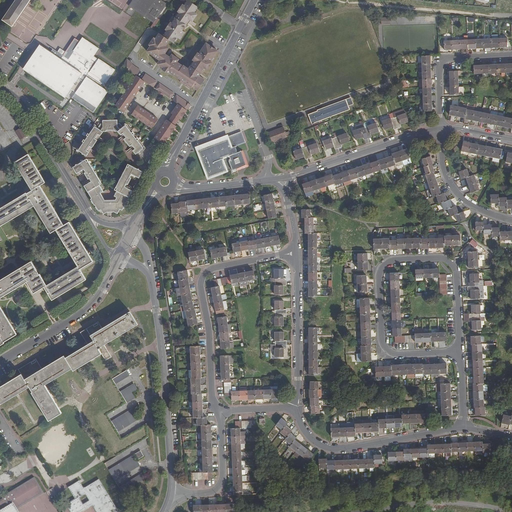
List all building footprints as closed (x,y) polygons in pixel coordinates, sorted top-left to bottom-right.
[(29,0),(11,0),(4,12),(7,14),(3,20),(11,25),(12,26),(29,0)] [(136,11),(150,20),(154,23),(167,4),(166,4),(161,0),(140,0),(134,9),(136,11)] [(191,88),(193,86),(198,90),(205,79),(200,76),(206,68),(209,69),(213,62),(212,61),(219,51),(207,42),(200,53),(198,52),(193,59),(195,60),(190,68),(184,64),(184,65),(178,61),(180,59),(173,54),(171,56),(166,53),(170,47),(167,45),(171,39),(175,42),(178,37),(181,39),(186,31),(183,30),(189,21),(192,23),(196,22),(194,20),(198,14),(195,13),(199,7),(188,0),(184,5),(183,4),(178,11),(179,12),(172,23),(170,22),(166,29),(167,30),(164,35),(160,32),(157,38),(155,37),(150,44),(152,45),(148,50),(161,60),(158,63),(164,67),(163,68),(170,73),(171,72),(182,79),(181,81),(191,88)] [(468,49),(476,49),(475,39),(471,40),(471,35),(467,35),(467,36),(468,49)] [(475,39),(476,49),(484,48),(484,39),(483,35),(480,35),(480,39),(475,39)] [(97,48),(81,36),(72,49),(66,57),(61,53),(58,57),(38,43),(20,67),(62,96),(68,88),(73,91),(72,92),(94,107),(105,91),(99,86),(102,81),(103,81),(112,68),(97,58),(97,59),(92,55),(97,48)] [(468,49),(467,36),(464,36),(464,40),(460,40),(460,49),(468,49)] [(500,47),(499,38),(491,39),(492,48),(500,47)] [(507,38),(499,38),(500,47),(508,47),(507,38)] [(484,48),(492,48),(491,39),(484,39),(484,48)] [(452,50),(460,49),(460,40),(452,41),(452,50)] [(444,50),(452,50),(452,41),(444,41),(444,50)] [(422,56),(422,64),(431,64),(430,55),(422,56)] [(129,69),(128,70),(136,76),(140,70),(132,65),(133,63),(128,60),(124,66),(129,69)] [(431,64),(422,64),(422,72),(431,71),(431,64)] [(498,64),(489,65),(490,74),(498,73),(498,64)] [(506,64),(498,64),(498,73),(506,73),(506,64)] [(474,74),(482,74),(482,65),(474,66),(474,70),(474,74)] [(490,74),(489,65),(482,65),(482,74),(490,74)] [(431,79),(431,71),(422,72),(422,80),(431,79)] [(459,79),(458,71),(450,71),(450,79),(459,79)] [(145,82),(153,88),(157,82),(145,74),(141,79),(145,82)] [(124,112),(145,82),(141,79),(136,76),(116,105),(124,112)] [(431,79),(422,80),(423,87),(431,87),(431,79)] [(459,87),(459,79),(450,79),(450,87),(459,87)] [(160,84),(156,89),(159,92),(164,95),(170,99),(174,94),(160,84)] [(431,87),(423,87),(423,95),(432,95),(431,87)] [(459,87),(450,87),(450,95),(459,95),(459,87)] [(423,103),(432,103),(432,95),(423,95),(423,103)] [(173,101),(178,105),(184,109),(184,108),(187,103),(177,96),(173,101)] [(343,99),(324,107),(328,116),(342,110),(340,105),(344,103),(343,99)] [(423,111),(432,111),(432,103),(423,103),(423,111)] [(181,120),(187,110),(184,108),(184,109),(178,105),(171,114),(173,115),(179,119),(181,120)] [(449,115),(457,116),(459,107),(451,105),(449,115)] [(152,129),(158,119),(138,106),(132,115),(152,129)] [(459,107),(457,116),(465,118),(466,109),(467,108),(459,107)] [(466,109),(465,118),(464,119),(472,120),(474,111),(466,109)] [(480,122),(482,112),(474,111),(472,120),(480,122)] [(488,124),(490,114),(482,112),(480,122),(488,124)] [(394,118),(398,129),(401,127),(400,124),(409,122),(406,113),(398,116),(398,117),(394,118)] [(498,115),(490,114),(488,124),(496,125),(498,115)] [(179,119),(173,115),(169,121),(175,125),(179,119)] [(503,127),(505,117),(498,115),(496,125),(503,127)] [(503,127),(511,128),(511,122),(511,118),(505,117),(503,127)] [(394,118),(392,119),(391,119),(391,118),(382,121),(385,130),(394,127),(394,130),(398,129),(394,118)] [(96,142),(95,141),(100,134),(101,135),(103,132),(106,132),(106,131),(114,130),(114,132),(117,131),(119,134),(120,134),(125,140),(129,146),(129,145),(134,151),(134,152),(136,154),(145,147),(127,125),(125,126),(122,122),(120,123),(117,123),(117,120),(102,120),(102,124),(101,124),(98,129),(94,126),(77,150),(86,156),(88,154),(87,153),(92,146),(93,147),(96,142)] [(154,139),(163,145),(176,126),(175,125),(169,121),(167,120),(154,139)] [(365,128),(368,138),(372,137),(371,135),(379,132),(376,123),(368,126),(368,127),(365,128)] [(22,127),(16,131),(21,140),(27,136),(22,127)] [(272,143),(287,137),(284,127),(269,133),(272,143)] [(368,138),(365,128),(361,129),(361,128),(352,131),(355,140),(364,137),(365,140),(368,138)] [(223,141),(197,151),(208,178),(226,171),(221,159),(229,157),(230,161),(229,161),(229,163),(232,171),(246,166),(241,151),(237,153),(235,147),(244,143),(241,133),(223,140),(223,141)] [(335,138),(339,149),(342,147),(341,145),(350,142),(347,133),(338,136),(338,137),(335,138)] [(223,141),(223,140),(222,138),(197,148),(197,151),(223,141)] [(339,149),(335,138),(332,139),(332,138),(323,141),(326,150),(334,147),(335,150),(339,149)] [(469,153),(471,143),(463,141),(461,151),(469,153)] [(317,143),(309,146),(309,147),(305,148),(309,159),(312,157),(312,155),(320,152),(317,143)] [(477,154),(479,145),(471,143),(469,153),(477,154)] [(487,146),(479,145),(477,154),(485,156),(487,146)] [(492,158),(494,148),(487,146),(485,156),(492,158)] [(305,160),(309,159),(305,148),(302,149),(302,148),(293,151),(296,160),(304,157),(305,160)] [(502,150),(494,148),(492,158),(500,159),(502,150)] [(410,158),(407,149),(399,152),(402,161),(410,158)] [(392,155),(395,164),(402,161),(399,152),(392,154),(392,155)] [(16,162),(21,171),(33,164),(34,163),(29,154),(16,162)] [(392,155),(385,158),(388,168),(395,165),(395,164),(392,155)] [(422,159),(424,167),(432,164),(433,164),(431,156),(422,159)] [(388,168),(385,158),(377,161),(380,170),(388,168)] [(91,199),(95,206),(95,205),(99,211),(101,210),(104,214),(107,212),(114,212),(118,214),(120,209),(122,210),(134,189),(131,187),(130,190),(125,187),(126,184),(128,185),(131,178),(130,177),(131,174),(137,177),(136,179),(138,180),(142,171),(129,165),(128,167),(127,166),(116,187),(117,188),(116,190),(117,191),(114,196),(117,198),(115,200),(105,201),(100,193),(103,191),(99,185),(101,184),(99,182),(100,182),(88,161),(87,162),(85,160),(73,167),(78,176),(80,175),(79,172),(84,169),(86,172),(84,173),(88,179),(89,179),(91,181),(86,184),(85,182),(83,184),(92,198),(91,199)] [(377,161),(370,163),(373,173),(380,170),(377,161)] [(0,254),(13,247),(1,226),(35,206),(50,232),(56,229),(78,266),(47,284),(41,272),(40,273),(32,259),(0,278),(0,343),(5,341),(4,340),(17,332),(0,304),(0,296),(29,279),(36,290),(46,284),(54,298),(87,278),(80,266),(93,259),(71,220),(65,224),(52,202),(58,199),(54,191),(55,190),(49,181),(46,183),(34,163),(33,164),(21,171),(33,191),(28,194),(27,193),(0,209),(0,254)] [(362,166),(366,175),(369,174),(373,173),(370,163),(362,166)] [(426,174),(434,172),(432,164),(424,167),(426,174)] [(358,178),(366,175),(362,166),(355,168),(358,178)] [(348,171),(351,180),(358,178),(355,168),(348,171)] [(467,169),(460,171),(458,172),(461,179),(466,178),(469,177),(467,169)] [(348,171),(340,174),(343,183),(351,180),(348,171)] [(428,182),(436,179),(434,172),(426,174),(425,175),(428,182)] [(332,174),(324,177),(328,186),(335,183),(332,176),(332,174)] [(343,183),(340,174),(332,176),(335,183),(336,185),(343,183)] [(474,175),(469,177),(466,178),(468,185),(477,183),(474,175)] [(328,186),(324,177),(317,179),(320,189),(328,186)] [(309,182),(313,191),(320,189),(317,179),(309,182)] [(430,190),(439,187),(436,179),(428,182),(430,190)] [(302,184),(305,194),(313,191),(309,182),(302,184)] [(477,183),(468,185),(471,193),(479,190),(477,183)] [(433,197),(436,196),(441,194),(439,187),(430,190),(433,197)] [(264,195),(265,203),(274,201),(273,193),(264,195)] [(439,204),(441,203),(447,201),(445,193),(441,194),(436,196),(439,204)] [(249,194),(241,195),(243,204),(250,204),(249,194)] [(499,203),(499,198),(498,194),(491,195),(491,203),(499,203)] [(234,195),(226,196),(227,206),(235,205),(234,195)] [(234,195),(235,205),(243,204),(241,195),(234,195)] [(218,197),(219,207),(227,206),(226,196),(218,197)] [(218,197),(210,198),(211,208),(219,207),(218,197)] [(507,197),(499,198),(499,203),(499,206),(507,206),(507,200),(507,197)] [(211,208),(210,198),(202,199),(203,209),(211,208)] [(195,210),(203,209),(202,199),(194,200),(195,210)] [(187,201),(188,211),(195,210),(194,200),(186,200),(187,201)] [(448,209),(452,207),(450,200),(447,201),(441,203),(444,210),(448,209)] [(188,212),(188,211),(187,201),(179,202),(179,203),(180,212),(188,212)] [(276,209),(274,201),(265,203),(267,211),(276,209)] [(180,212),(179,203),(171,204),(172,214),(180,213),(180,212)] [(448,209),(450,217),(455,215),(459,214),(456,206),(452,207),(448,209)] [(267,211),(268,219),(277,217),(276,209),(267,211)] [(302,210),(302,218),(305,218),(311,218),(311,209),(302,210)] [(458,223),(466,220),(464,212),(459,214),(455,215),(458,223)] [(305,226),(314,226),(314,218),(311,218),(305,218),(305,226)] [(476,231),(484,231),(484,225),(484,222),(475,222),(476,231)] [(492,225),(484,225),(484,231),(484,234),(492,234),(492,228),(492,225)] [(308,234),(314,234),(314,226),(305,226),(305,234),(308,234)] [(492,228),(492,234),(492,236),(500,236),(500,232),(500,227),(492,228)] [(500,241),(508,240),(508,231),(500,232),(500,236),(500,241)] [(308,242),(317,241),(317,233),(314,234),(308,234),(308,242)] [(272,246),(280,244),(279,235),(271,237),(272,246)] [(421,249),(429,248),(429,238),(429,235),(421,236),(421,238),(421,248),(421,249)] [(452,236),(453,246),(461,245),(460,235),(452,236)] [(444,238),(445,246),(453,246),(452,236),(444,236),(444,238)] [(271,237),(263,239),(265,247),(272,246),(271,237)] [(405,248),(413,248),(413,238),(405,239),(405,248)] [(421,248),(421,238),(413,238),(413,248),(421,248)] [(437,248),(437,238),(429,238),(429,248),(437,248)] [(444,238),(437,238),(437,248),(445,247),(445,246),(444,238)] [(265,247),(263,239),(255,240),(257,249),(265,247)] [(382,249),(381,239),(373,239),(374,249),(382,249)] [(389,239),(381,239),(382,249),(390,249),(389,240),(389,239)] [(405,248),(405,239),(397,239),(397,240),(397,249),(405,248)] [(249,250),(257,249),(255,240),(247,242),(249,250)] [(397,249),(397,240),(389,240),(390,249),(390,250),(398,250),(397,249)] [(239,243),(241,251),(249,250),(247,242),(247,241),(239,243)] [(308,242),(308,250),(317,249),(317,241),(308,242)] [(233,253),(241,251),(239,243),(232,244),(233,253)] [(226,247),(218,249),(220,257),(228,255),(226,247)] [(195,251),(197,261),(206,259),(204,249),(195,251)] [(220,257),(218,249),(210,250),(212,259),(220,257)] [(190,262),(197,261),(195,251),(188,252),(190,262)] [(468,252),(469,260),(478,259),(478,252),(468,252)] [(368,254),(358,254),(358,262),(368,261),(368,254)] [(308,257),(309,265),(317,265),(317,257),(308,257)] [(478,259),(469,260),(469,268),(478,268),(478,259)] [(368,261),(358,262),(358,270),(368,269),(368,261)] [(308,273),(317,273),(317,265),(309,265),(308,273)] [(417,278),(424,278),(423,269),(415,270),(416,278),(417,278)] [(432,278),(431,269),(423,269),(424,278),(432,278)] [(439,269),(431,269),(432,278),(440,277),(440,275),(439,269)] [(187,270),(178,272),(179,280),(188,278),(189,278),(187,270)] [(275,282),(286,282),(286,278),(283,278),(283,270),(274,270),(274,279),(275,279),(275,282)] [(246,272),(247,281),(255,279),(253,271),(246,272)] [(247,281),(246,272),(238,274),(239,282),(247,281)] [(399,281),(399,273),(390,273),(390,281),(399,281)] [(231,284),(239,282),(238,274),(230,275),(230,277),(231,283),(231,284)] [(467,287),(483,286),(483,283),(479,283),(479,274),(470,274),(470,283),(467,283),(467,287)] [(357,276),(357,284),(367,284),(367,276),(357,276)] [(179,288),(189,286),(188,278),(179,280),(178,280),(179,288)] [(309,289),(317,289),(317,281),(309,281),(309,289)] [(399,281),(390,281),(391,289),(399,289),(399,281)] [(286,286),(286,282),(275,282),(275,286),(274,286),(274,295),(283,295),(283,286),(286,286)] [(367,284),(357,284),(357,292),(367,292),(367,284)] [(191,293),(189,286),(179,288),(181,295),(191,293)] [(211,288),(213,295),(221,294),(220,286),(218,286),(215,287),(211,288)] [(483,286),(467,287),(467,290),(471,290),(471,299),(480,299),(480,290),(483,290),(483,286)] [(317,297),(317,289),(309,289),(309,297),(317,297)] [(391,289),(391,297),(400,297),(399,289),(391,289)] [(183,303),(192,301),(191,293),(181,295),(183,303)] [(213,295),(214,303),(223,301),(222,300),(221,295),(221,294),(213,295)] [(391,297),(391,305),(400,305),(400,297),(391,297)] [(360,305),(360,306),(370,306),(370,298),(360,299),(360,305)] [(194,309),(192,301),(183,303),(184,311),(185,311),(194,309)] [(224,310),(223,305),(223,301),(214,303),(216,311),(224,310)] [(275,313),(286,313),(286,310),(283,310),(283,301),(274,301),(274,310),(275,310),(275,313)] [(391,305),(392,313),(401,313),(400,305),(391,305)] [(472,314),(469,314),(469,318),(480,317),(480,314),(481,314),(481,305),(471,306),(472,314)] [(360,306),(361,314),(370,314),(370,306),(360,306)] [(185,311),(187,319),(196,317),(195,309),(194,309),(185,311)] [(136,325),(128,312),(102,328),(99,321),(81,332),(88,344),(70,355),(67,357),(74,367),(75,370),(78,368),(102,353),(106,360),(112,356),(105,344),(136,325)] [(286,313),(275,313),(275,317),(274,317),(274,326),(283,326),(283,317),(286,317),(286,313)] [(392,313),(392,321),(401,320),(401,313),(392,313)] [(370,314),(361,314),(361,322),(371,322),(370,314)] [(218,318),(218,325),(228,324),(227,316),(218,318)] [(188,326),(198,324),(196,317),(187,319),(188,326)] [(482,330),(481,326),(481,321),(480,321),(480,317),(469,318),(469,322),(472,322),(473,330),(482,330)] [(392,321),(392,329),(401,328),(401,320),(392,321)] [(371,322),(361,322),(361,330),(371,330),(371,322)] [(228,324),(218,325),(219,333),(229,332),(228,324)] [(393,337),(395,337),(399,336),(402,336),(401,328),(392,329),(393,337)] [(361,330),(361,338),(371,338),(371,330),(361,330)] [(219,333),(220,341),(230,340),(229,332),(219,333)] [(275,344),(287,344),(287,341),(284,341),(284,332),(275,332),(275,341),(275,344)] [(439,333),(439,342),(447,341),(447,332),(439,333)] [(415,334),(415,335),(415,343),(423,342),(423,333),(415,334)] [(431,333),(423,333),(423,342),(431,342),(431,333)] [(439,333),(431,333),(431,342),(439,342),(439,333)] [(309,336),(309,344),(318,344),(318,336),(309,336)] [(472,345),(472,344),(481,344),(481,336),(471,337),(472,345)] [(361,338),(362,346),(371,345),(372,345),(371,338),(361,338)] [(220,341),(221,349),(231,348),(230,340),(220,341)] [(271,348),(275,348),(275,357),(284,357),(284,348),(287,348),(287,344),(275,344),(271,344),(271,348)] [(309,344),(309,352),(318,352),(318,344),(309,344)] [(473,352),(482,352),(482,344),(481,344),(472,344),(473,352)] [(361,354),(371,353),(371,345),(362,346),(361,346),(361,354)] [(190,354),(200,354),(200,346),(190,346),(190,354)] [(473,352),(473,360),(483,360),(482,352),(473,352)] [(371,361),(371,353),(361,354),(362,362),(371,361)] [(47,415),(50,420),(63,412),(60,407),(46,384),(74,367),(67,357),(66,354),(43,368),(37,358),(20,368),(22,371),(0,384),(0,398),(2,402),(30,385),(33,389),(32,390),(47,415)] [(190,354),(191,362),(201,362),(200,354),(190,354)] [(220,356),(220,364),(229,363),(229,355),(220,356)] [(483,360),(473,360),(473,368),(483,368),(483,360)] [(191,362),(191,370),(201,370),(201,362),(191,362)] [(220,364),(221,372),(230,371),(229,363),(220,364)] [(415,364),(407,365),(407,375),(415,374),(415,364)] [(415,364),(415,374),(423,374),(423,365),(423,364),(415,364)] [(431,364),(423,365),(423,374),(423,375),(431,374),(431,364)] [(431,364),(431,374),(439,374),(438,364),(431,364)] [(447,364),(438,364),(439,374),(439,376),(447,376),(447,364)] [(391,366),(392,375),(400,375),(399,365),(391,365),(391,366)] [(407,365),(399,365),(400,375),(407,375),(407,365)] [(392,376),(392,375),(391,366),(383,367),(384,377),(392,376)] [(309,368),(309,376),(318,376),(318,367),(309,368)] [(384,377),(383,367),(375,367),(376,377),(384,377)] [(483,368),(473,368),(474,376),(484,376),(483,368)] [(191,370),(191,378),(201,378),(201,370),(191,370)] [(224,380),(230,379),(230,371),(221,372),(221,380),(224,380)] [(99,461),(117,491),(146,473),(132,450),(134,449),(137,455),(142,451),(139,446),(148,441),(143,426),(126,415),(132,411),(121,394),(127,391),(115,372),(76,395),(111,454),(99,461)] [(484,376),(474,376),(474,384),(483,384),(484,384),(484,376)] [(190,378),(191,386),(201,386),(201,378),(191,378),(190,378)] [(310,382),(310,390),(318,390),(319,390),(319,382),(310,382)] [(451,392),(450,383),(440,384),(441,391),(441,393),(451,392)] [(473,384),(474,392),(483,392),(483,384),(474,384),(473,384)] [(201,386),(191,386),(191,394),(192,394),(201,394),(201,386)] [(263,399),(271,399),(271,389),(263,390),(263,399)] [(279,399),(279,389),(271,389),(271,399),(279,399)] [(248,400),(256,400),(255,390),(247,391),(248,400)] [(263,399),(263,390),(255,390),(256,400),(263,399)] [(310,398),(318,398),(318,390),(310,390),(309,390),(309,398),(310,398)] [(232,401),(240,400),(239,391),(231,391),(231,393),(231,396),(232,401)] [(248,400),(247,391),(239,391),(240,400),(248,400)] [(474,400),(483,399),(483,392),(474,392),(474,400)] [(201,394),(192,394),(193,402),(203,401),(202,394),(201,394)] [(441,400),(442,408),(451,407),(451,399),(441,400)] [(484,407),(483,399),(474,400),(474,408),(475,408),(484,407)] [(203,401),(193,402),(193,410),(203,410),(203,401)] [(442,408),(442,415),(452,415),(451,407),(442,408)] [(475,408),(475,416),(485,415),(485,407),(484,407),(475,408)] [(203,410),(193,410),(193,418),(197,418),(203,417),(203,410)] [(410,415),(410,423),(418,423),(417,414),(410,414),(410,415)] [(426,422),(425,414),(417,414),(418,423),(425,422),(426,422)] [(510,424),(511,416),(504,414),(502,423),(509,425),(510,424)] [(402,424),(410,423),(410,415),(402,415),(402,418),(402,424)] [(203,417),(197,418),(197,426),(201,425),(207,425),(207,417),(203,417)] [(282,430),(286,425),(288,423),(281,418),(276,425),(282,430)] [(394,419),(394,427),(402,427),(402,424),(402,418),(394,419)] [(376,419),(376,420),(377,423),(371,423),(371,432),(379,432),(379,428),(378,419),(376,419)] [(387,428),(386,419),(378,419),(379,428),(387,428)] [(387,428),(394,427),(394,419),(386,419),(387,428)] [(360,424),(355,424),(355,433),(363,432),(363,424),(363,421),(360,421),(360,424)] [(363,424),(363,432),(371,432),(371,423),(370,421),(366,421),(366,424),(363,424)] [(347,427),(347,437),(355,436),(355,434),(355,433),(355,424),(347,424),(347,427)] [(207,425),(201,425),(201,433),(211,433),(211,425),(207,425)] [(287,437),(290,433),(292,430),(286,425),(282,430),(281,433),(287,437)] [(331,425),(332,437),(339,437),(339,428),(339,425),(331,425)] [(347,427),(339,428),(339,437),(347,437),(347,427)] [(239,428),(235,429),(231,429),(231,437),(240,436),(240,428),(239,428)] [(212,441),(211,433),(201,433),(202,441),(212,441)] [(285,440),(291,445),(295,439),(297,438),(290,433),(287,437),(285,440)] [(231,437),(232,445),(241,444),(240,436),(231,437)] [(302,444),(295,439),(291,445),(290,447),(296,452),(302,444)] [(212,441),(202,441),(202,449),(212,448),(212,441)] [(459,452),(467,452),(467,442),(459,443),(459,452)] [(475,451),(474,442),(467,442),(467,452),(475,451)] [(475,451),(483,451),(483,444),(483,442),(474,442),(475,451)] [(451,452),(459,452),(459,443),(451,443),(451,444),(451,452)] [(232,445),(232,453),(241,452),(241,448),(241,444),(232,445)] [(302,456),(308,449),(302,444),(296,452),(295,454),(294,455),(300,460),(302,456)] [(427,448),(427,453),(436,453),(435,444),(427,445),(427,448)] [(435,444),(436,453),(444,452),(443,444),(435,444)] [(443,444),(444,452),(451,452),(451,444),(443,444)] [(490,444),(483,444),(483,451),(483,453),(491,452),(490,444)] [(212,448),(202,449),(202,457),(212,456),(212,448)] [(314,454),(308,449),(302,456),(308,461),(314,454)] [(404,452),(404,458),(412,458),(412,449),(404,450),(404,452)] [(412,449),(412,458),(418,458),(418,461),(420,461),(420,449),(412,449)] [(232,453),(232,460),(241,460),(241,452),(232,453)] [(388,461),(396,461),(396,452),(388,453),(388,461)] [(396,452),(396,461),(404,460),(404,458),(404,452),(396,452)] [(374,459),(374,464),(382,463),(382,455),(374,455),(374,459)] [(202,457),(203,465),(213,464),(212,456),(202,457)] [(327,459),(319,460),(319,468),(327,468),(327,461),(327,459)] [(358,460),(359,468),(367,468),(366,459),(358,460)] [(374,468),(374,464),(374,459),(366,459),(367,468),(374,468)] [(233,468),(242,468),(242,465),(245,465),(245,461),(241,461),(241,460),(232,460),(233,468)] [(327,461),(327,468),(327,469),(335,469),(335,461),(335,460),(327,461)] [(342,461),(343,469),(351,469),(350,460),(342,461)] [(359,468),(358,460),(350,460),(351,469),(359,468)] [(342,461),(335,461),(335,469),(343,469),(342,461)] [(213,464),(203,465),(203,473),(204,473),(207,473),(211,472),(213,472),(213,464)] [(233,468),(233,476),(242,476),(242,468),(233,468)] [(0,511),(19,511),(17,507),(44,491),(35,475),(2,495),(7,505),(0,509),(0,511)] [(233,476),(233,484),(242,484),(242,476),(233,476)] [(118,511),(99,480),(83,490),(77,480),(67,486),(73,496),(64,501),(70,511),(80,511),(92,505),(96,511),(118,511)] [(243,492),(242,484),(233,484),(234,492),(234,495),(243,495),(243,492)]
